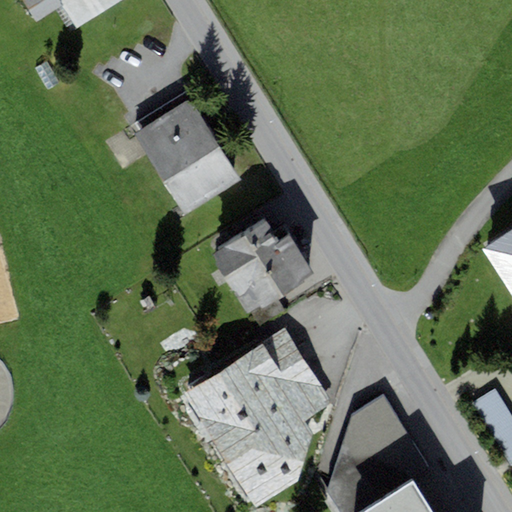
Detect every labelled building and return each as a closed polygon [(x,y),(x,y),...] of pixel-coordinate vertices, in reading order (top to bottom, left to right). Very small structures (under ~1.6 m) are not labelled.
[(24,0),(38,22),(62,7),(75,28),(121,0),(24,0)] [(242,181),(190,99),(134,135),(185,217),(242,181)] [(267,219),(218,248),(220,251),(213,256),(247,314),(261,306),(262,309),(305,283),(302,279),(312,273),(290,234),(279,241),(267,219)] [(511,295),(511,229),(482,248),(511,295)] [(285,329),(181,397),(255,507),(297,483),(312,437),(305,422),(331,403),(285,329)] [(510,466),(511,464),(511,418),(494,389),(472,403),(510,466)] [(385,396),(351,416),(326,494),(339,511),(363,511),(413,482),(430,468),(385,396)] [(363,511),(431,511),(413,482),(363,511)]
